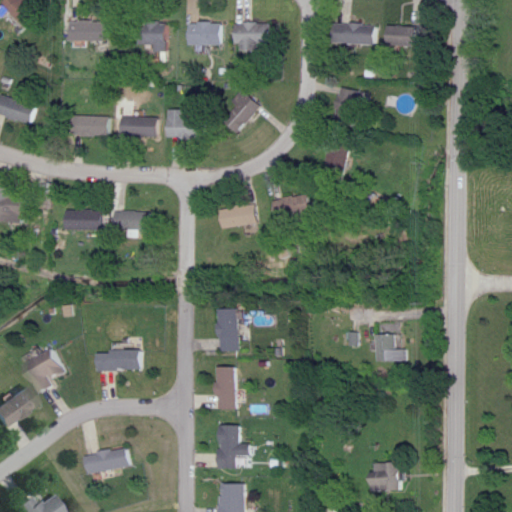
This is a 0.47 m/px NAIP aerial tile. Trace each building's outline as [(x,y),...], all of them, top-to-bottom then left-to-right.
[(33,0),(24,10),(13,0),(33,0)] [(102,7),(89,7),(90,3),(76,3),(76,8),(66,8),(66,24),(102,25),(102,7)] [(164,9),(157,8),(157,6),(143,6),(143,11),(135,11),(135,30),(153,30),(153,36),(164,36),(164,9)] [(221,8),(221,30),(186,30),(187,7),(221,8)] [(377,10),(376,29),(331,26),(332,8),(377,10)] [(273,10),(273,33),(234,34),(234,11),(273,10)] [(421,12),(420,29),(388,29),(389,12),(421,12)] [(113,41),(113,22),(77,22),(77,41),(113,41)] [(161,53),(173,53),(173,22),(145,22),(145,45),(161,45),(161,53)] [(193,46),(230,46),(230,23),(193,23),(193,46)] [(249,51),(266,51),(266,44),(278,44),(278,24),(239,24),(239,45),(249,45),(249,51)] [(383,24),(344,24),(344,45),(383,45),(383,24)] [(427,47),(427,27),(392,27),(392,47),(427,47)] [(338,71),(363,77),(354,114),(330,108),(338,71)] [(223,103),(239,117),(261,90),(241,73),(232,83),(237,87),(223,103)] [(0,80),(38,92),(32,109),(0,98),(0,80)] [(268,108),(249,90),(224,114),(243,134),(268,108)] [(39,126),(45,107),(8,95),(2,113),(39,126)] [(165,123),(166,96),(185,96),(185,104),(205,104),(205,124),(165,123)] [(68,101),(67,119),(109,120),(110,102),(68,101)] [(120,102),(119,121),(159,123),(159,103),(120,102)] [(212,139),(212,119),(192,119),(192,111),(172,111),(172,139),(212,139)] [(115,136),(115,117),(79,117),(79,136),(115,136)] [(164,138),(164,118),(127,118),(127,138),(164,138)] [(353,132),(330,127),(322,163),(345,168),(353,132)] [(329,176),(347,182),(360,143),(342,137),(329,176)] [(29,185),(26,209),(0,205),(0,168),(14,170),(13,183),(29,185)] [(310,176),(316,198),(281,207),(275,185),(310,176)] [(257,186),(263,210),(229,218),(223,194),(257,186)] [(0,221),(30,225),(33,198),(0,193),(0,221)] [(286,226),(321,216),(315,194),(280,203),(286,226)] [(105,196),(105,215),(68,215),(68,196),(105,196)] [(155,198),(155,217),(117,216),(118,197),(155,198)] [(265,225),(262,206),(225,212),(228,231),(265,225)] [(72,231),(112,231),(112,211),(72,211),(72,231)] [(158,212),(123,212),(123,232),(158,232),(158,212)] [(285,259),(304,252),(300,242),(281,250),(285,259)] [(225,352),(246,352),(246,311),(225,311),(225,352)] [(381,362),(412,362),(412,350),(405,350),(405,328),(381,328),(381,362)] [(66,386),(63,383),(80,373),(65,348),(34,367),(51,395),(66,386)] [(151,371),(151,351),(106,351),(106,371),(151,371)] [(242,367),(223,367),(223,410),(242,410),(242,367)] [(41,403),(27,385),(0,404),(0,421),(5,428),(41,403)] [(224,426),(224,469),(242,469),(242,457),(256,457),(256,445),(246,445),(246,426),(224,426)] [(137,467),(134,449),(91,456),(94,474),(137,467)] [(408,463),(376,463),(376,492),(408,492),(408,463)] [(250,511),(251,485),(225,485),(224,511),(250,511)] [(67,511),(56,495),(44,503),(37,494),(18,507),(21,511),(67,511)]
